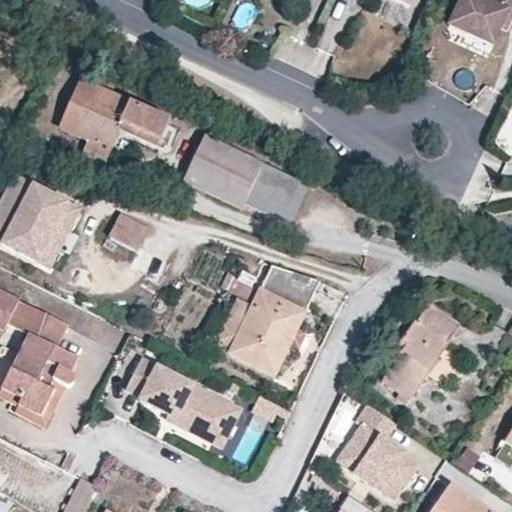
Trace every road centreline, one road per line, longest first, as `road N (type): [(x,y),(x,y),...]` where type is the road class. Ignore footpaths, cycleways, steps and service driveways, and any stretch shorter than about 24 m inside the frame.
road 1 (residential): [(511,283),(436,252),(399,262),(378,281),(260,507),(240,505),(119,443),(85,461)]
road 2 (residential): [(95,0),(356,123),(402,135)]
road 3 (unknown): [(165,223),(378,281)]
